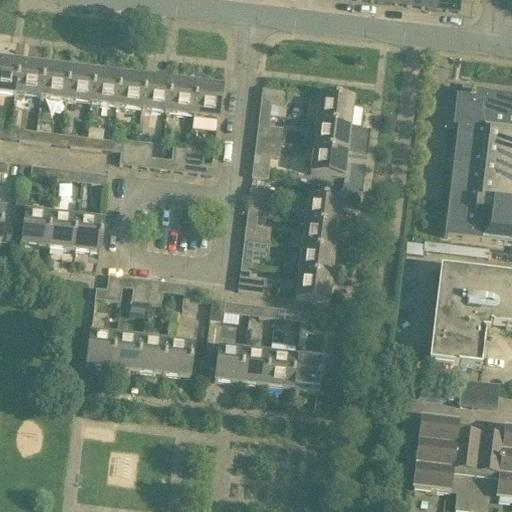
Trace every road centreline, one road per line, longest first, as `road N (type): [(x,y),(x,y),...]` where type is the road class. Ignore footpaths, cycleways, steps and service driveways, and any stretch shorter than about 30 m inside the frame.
road 1 (residential): [(226,203),(134,192),(126,253),(142,267),(210,278),(221,268)]
road 2 (residential): [(489,47),(249,18)]
road 3 (residential): [(226,203),(249,18)]
road 4 (residential): [(249,18),(92,0)]
